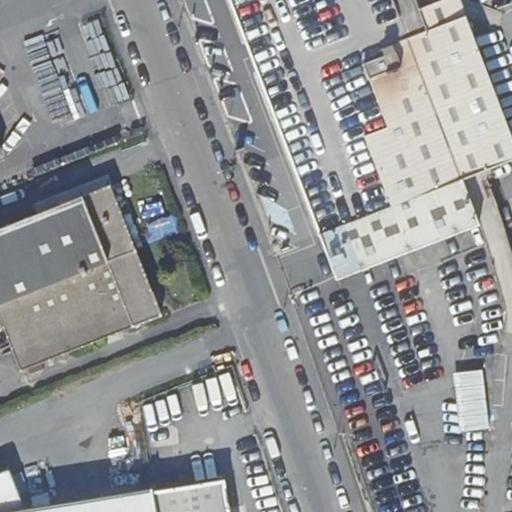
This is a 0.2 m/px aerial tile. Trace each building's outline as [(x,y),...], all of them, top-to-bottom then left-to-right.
[(458,177),(511,155),(511,146),(468,32),(455,0),(228,0),(269,106),(318,232),(335,278),(356,332),(374,326),(365,301),(377,295),(371,279),(378,276),(372,262),(474,218),(458,177)] [(0,227),(0,302),(133,251),(107,186),(0,227)] [(158,317),(133,251),(0,302),(0,324),(18,371),(158,317)] [(487,370),(457,371),(459,430),(489,429),(487,370)] [(0,511),(151,511),(148,492),(148,489),(19,511),(5,469),(0,471),(0,511)] [(224,511),(220,479),(148,492),(151,511),(224,511)]
